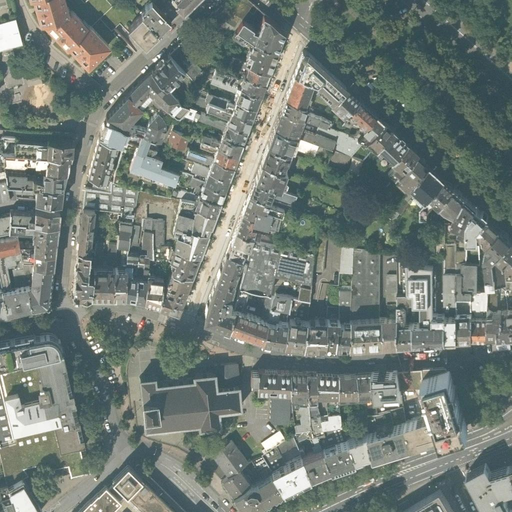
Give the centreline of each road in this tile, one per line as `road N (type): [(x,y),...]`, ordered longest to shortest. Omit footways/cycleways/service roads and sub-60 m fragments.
road 1 (residential): [(63,314),(75,185),(97,114),(209,0)]
road 2 (residential): [(501,418),(458,356),(280,357),(186,328)]
road 3 (residential): [(186,328),(296,34)]
road 4 (primary): [(300,24),(511,217)]
road 5 (residential): [(126,452),(63,314)]
road 6 (tertiary): [(315,511),(445,455)]
road 7 (primary): [(511,85),(415,0)]
road 8 (residential): [(186,328),(114,310),(63,314)]
